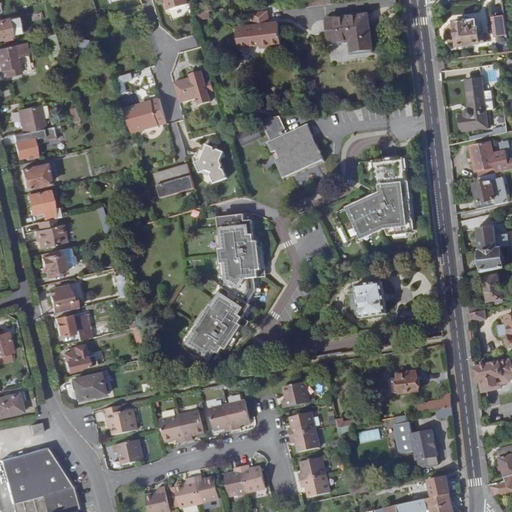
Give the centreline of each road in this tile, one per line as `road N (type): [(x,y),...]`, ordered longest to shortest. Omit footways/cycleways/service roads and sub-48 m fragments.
road 1 (tertiary): [(474,511),(432,121)]
road 2 (residential): [(99,484),(45,391),(24,300)]
road 3 (residential): [(99,484),(271,441)]
road 4 (tertiary): [(432,121),(417,0)]
